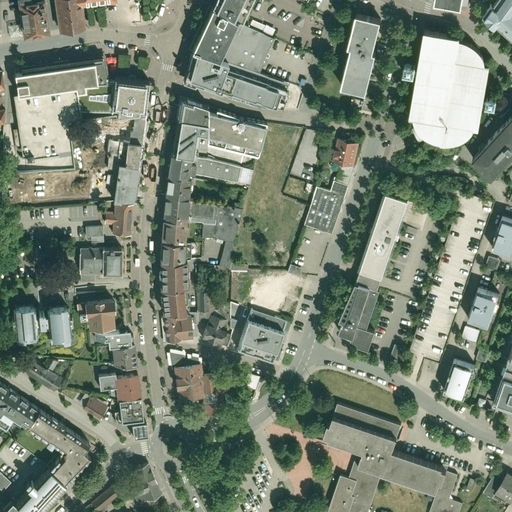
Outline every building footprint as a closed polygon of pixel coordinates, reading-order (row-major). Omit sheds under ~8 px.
[(43,0),(18,0),(24,34),(48,31),(43,0)] [(54,0),(58,27),(84,23),(81,4),(108,0),(54,0)] [(242,17),(210,0),(193,43),(212,51),(243,63),(260,70),(275,34),(242,17)] [(242,17),(251,0),(210,0),(242,17)] [(511,0),(492,0),(484,10),(511,33),(511,0)] [(383,18),(359,12),(351,44),(354,45),(344,85),(368,91),(379,50),(375,49),(383,18)] [(459,35),(422,29),(417,64),(415,76),(409,116),(413,116),(413,120),(415,124),(417,128),(421,132),(418,133),(419,136),(421,140),(422,142),(431,138),(439,141),(452,142),(459,140),(465,137),(470,133),(474,128),(478,128),(482,106),(484,97),(490,65),(486,64),(484,57),(481,51),(476,46),(470,42),(464,40),(459,38),(459,35)] [(212,51),(193,43),(183,79),(255,101),(283,105),(291,83),(260,70),(243,63),(212,51)] [(18,91),(14,92),(24,163),(24,167),(75,163),(68,112),(80,111),(78,90),(85,90),(84,83),(106,80),(103,57),(14,70),(18,91)] [(402,74),(415,76),(417,64),(404,62),(402,74)] [(111,113),(142,110),(145,79),(113,75),(112,81),(106,80),(84,83),(85,90),(78,90),(80,111),(111,110),(111,113)] [(495,99),(484,97),(482,106),(494,108),(495,99)] [(210,106),(180,99),(176,116),(206,123),(210,106)] [(511,102),(468,152),(487,168),(511,140),(511,102)] [(259,155),(267,120),(210,106),(206,123),(201,140),(259,155)] [(206,123),(176,116),(169,152),(197,157),(201,140),(206,123)] [(139,143),(142,143),(144,119),(117,117),(115,140),(118,141),(139,143)] [(359,142),(336,138),(332,160),(342,162),(355,164),(359,142)] [(115,200),(131,201),(139,143),(118,141),(116,162),(111,199),(115,200)] [(169,152),(166,171),(191,174),(250,184),(253,168),(222,162),(197,157),(169,152)] [(316,185),(303,222),(331,232),(355,164),(342,162),(332,191),(316,185)] [(166,171),(163,192),(189,194),(191,174),(166,171)] [(382,190),(338,331),(352,335),(349,343),(366,348),(372,330),(365,328),(406,198),(382,190)] [(163,192),(161,216),(186,217),(189,194),(163,192)] [(412,197),(369,326),(379,330),(373,347),(393,354),(396,343),(422,352),(443,359),(495,203),(481,198),(462,192),(455,211),(412,197)] [(235,242),(243,208),(189,194),(186,217),(214,218),(210,236),(227,239),(235,242)] [(112,232),(129,233),(131,201),(115,200),(114,210),(106,209),(105,223),(112,223),(112,232)] [(511,218),(500,215),(491,247),(511,253),(511,252),(511,218)] [(186,217),(161,216),(160,238),(185,237),(186,217)] [(103,240),(102,224),(85,225),(86,241),(103,240)] [(160,238),(160,258),(184,256),(185,237),(160,238)] [(235,242),(227,239),(220,265),(231,268),(238,242),(235,242)] [(81,271),(120,271),(121,247),(81,247),(81,271)] [(160,258),(160,286),(185,283),(189,282),(188,255),(184,256),(160,258)] [(496,270),(500,259),(488,255),(485,266),(496,270)] [(249,305),(235,346),(272,358),(285,318),(275,315),(277,306),(281,307),(285,295),(281,294),(284,284),(287,285),(292,270),(265,268),(252,306),(249,305)] [(185,283),(160,286),(163,313),(185,311),(185,283)] [(477,285),(467,317),(482,322),(488,323),(497,292),(477,285)] [(208,292),(200,292),(199,309),(208,309),(208,292)] [(115,322),(113,296),(77,299),(78,311),(86,311),(87,324),(115,322)] [(51,339),(71,338),(70,323),(72,322),(72,314),(70,314),(69,308),(48,309),(48,313),(35,314),(34,308),(16,309),(17,337),(37,336),(36,325),(50,325),(51,339)] [(163,313),(165,340),(193,338),(190,311),(185,311),(163,313)] [(226,319),(213,315),(210,323),(208,322),(203,336),(226,344),(231,329),(223,327),(226,319)] [(465,324),(461,336),(477,341),(481,329),(465,324)] [(110,343),(112,362),(135,360),(133,340),(131,341),(129,327),(94,330),(95,338),(108,337),(108,343),(110,343)] [(511,329),(489,398),(511,405),(511,329)] [(476,357),(483,359),(486,350),(479,348),(476,357)] [(202,370),(200,355),(171,350),(178,399),(199,396),(201,414),(225,410),(222,392),(236,390),(232,365),(202,370)] [(47,366),(54,368),(56,358),(49,356),(47,366)] [(25,368),(57,388),(64,378),(32,357),(25,368)] [(454,357),(444,389),(465,395),(475,363),(463,360),(454,357)] [(131,419),(144,418),(139,371),(115,373),(115,371),(98,373),(100,387),(116,385),(120,421),(131,419)] [(242,384),(255,387),(258,374),(246,371),(242,384)] [(12,414),(24,423),(34,409),(0,386),(0,424),(3,426),(12,414)] [(92,394),(84,406),(101,418),(109,405),(92,394)] [(397,424),(337,405),(326,436),(361,447),(352,475),(341,472),(328,511),(364,511),(377,474),(432,492),(427,508),(440,511),(451,511),(457,497),(445,493),(453,469),(389,448),(397,424)] [(34,409),(24,423),(63,449),(46,468),(62,482),(86,456),(80,450),(86,444),(34,409)] [(146,418),(144,418),(131,419),(133,435),(148,433),(146,418)] [(137,502),(161,493),(150,462),(126,470),(137,502)] [(9,502),(19,511),(34,511),(62,482),(46,468),(44,466),(9,502)] [(495,476),(486,490),(510,505),(511,501),(511,473),(506,470),(500,480),(495,476)] [(10,481),(0,472),(0,487),(3,490),(10,481)] [(476,480),(471,478),(467,488),(472,490),(476,480)] [(119,492),(112,483),(92,499),(100,508),(119,492)] [(0,511),(19,511),(9,502),(5,499),(0,504),(0,511)]
